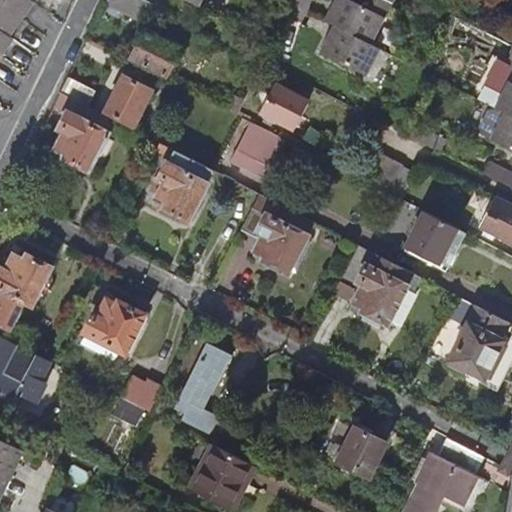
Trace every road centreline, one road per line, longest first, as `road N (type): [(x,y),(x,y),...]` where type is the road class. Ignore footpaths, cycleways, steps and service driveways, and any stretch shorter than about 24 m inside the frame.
road 1 (residential): [(10,204),(511,458)]
road 2 (residential): [(8,162),(88,0)]
